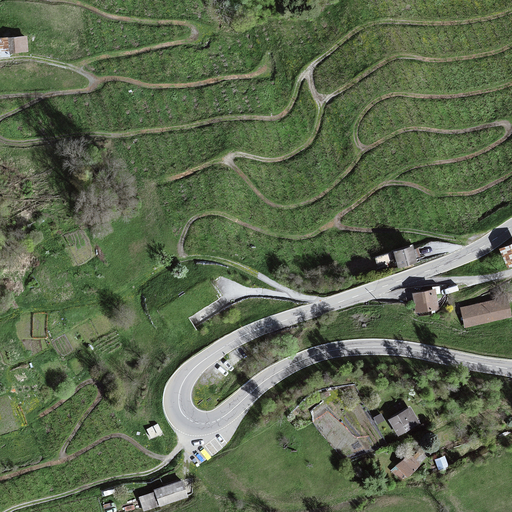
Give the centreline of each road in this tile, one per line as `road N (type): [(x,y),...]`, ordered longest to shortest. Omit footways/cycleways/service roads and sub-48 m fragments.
road 1 (track): [(184,260),(182,238),(205,214),(306,236),(404,170),(505,137),(503,124),(494,122),(407,129),(378,139),(325,190),(287,205),(269,202),(230,157),(285,157),(306,145),(320,105),(309,70),(362,27),(380,20),(463,22),(511,8)]
road 2 (tertiary): [(511,227),(447,263),(240,337),(194,367),(178,398),(183,415),(209,423),(292,363),(343,348),(395,347),(511,368)]
road 3 (track): [(196,422),(194,470),(236,496),(292,507),(407,492)]
road 4 (track): [(258,274),(184,260),(109,300),(18,315)]
road 5 (track): [(191,441),(154,473),(9,511)]
